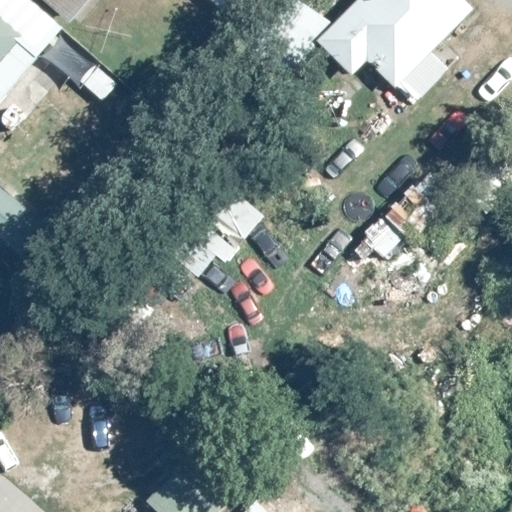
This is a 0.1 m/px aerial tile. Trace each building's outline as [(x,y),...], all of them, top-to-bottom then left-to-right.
[(0,0),(0,119),(47,70),(63,85),(85,62),(19,0),(0,0)] [(87,0),(40,0),(69,23),(87,0)] [(238,0),(204,0),(226,16),(238,0)] [(330,23),(299,0),(266,0),(229,48),(281,88),(330,23)] [(472,20),(452,0),(360,0),(319,44),(353,81),(368,67),(396,95),(472,20)] [(124,83),(96,61),(77,86),(105,108),(124,83)] [(427,174),(361,240),(349,252),(365,268),(377,256),(383,262),(407,238),(413,244),(455,202),(427,174)] [(46,231),(0,195),(0,250),(19,266),(46,231)] [(196,511),(207,500),(174,472),(141,510),(144,511),(196,511)]
